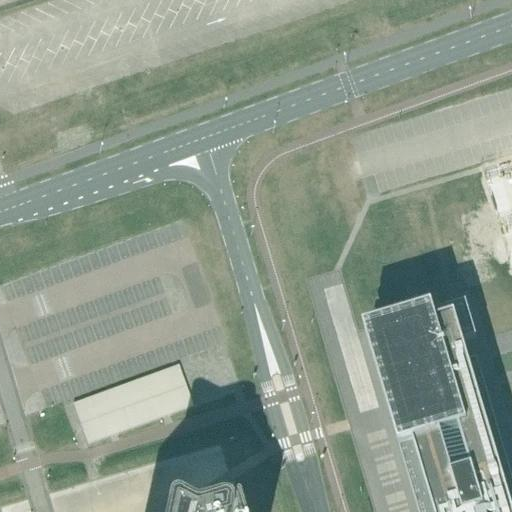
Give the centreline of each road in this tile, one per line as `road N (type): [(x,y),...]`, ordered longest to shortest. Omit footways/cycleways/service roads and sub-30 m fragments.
road 1 (unclassified): [(202,139),(511,27)]
road 2 (unclassified): [(323,511),(292,394),(264,314),(254,306)]
road 3 (unclassified): [(254,306),(250,317),(306,511)]
road 4 (unclassified): [(0,212),(157,163)]
road 5 (unclassified): [(42,511),(0,368)]
